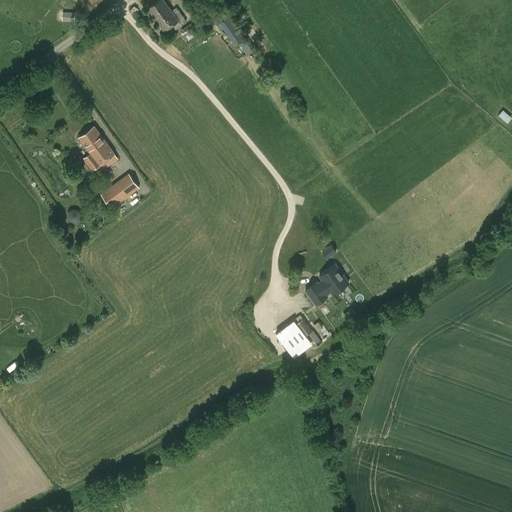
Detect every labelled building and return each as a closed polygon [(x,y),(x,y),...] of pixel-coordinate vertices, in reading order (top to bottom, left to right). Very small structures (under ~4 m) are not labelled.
[(159,0),(148,9),(156,20),(170,10),(162,0),(159,0)] [(170,10),(156,20),(167,36),(186,21),(177,9),(172,13),(170,10)] [(63,12),(62,21),(74,21),(74,13),(63,12)] [(241,36),(244,33),(232,15),(216,26),(220,31),(222,29),(234,45),(243,39),(241,36)] [(190,23),(181,29),(186,36),(195,29),(190,23)] [(499,115),(509,122),(511,117),(511,115),(503,110),(499,115)] [(92,170),(114,154),(94,126),(78,138),(90,154),(83,159),(92,170)] [(139,188),(128,173),(100,194),(111,209),(139,188)] [(325,260),(335,253),(330,246),(320,253),(325,260)] [(327,296),(326,294),(330,291),(332,294),(348,282),(335,264),(319,275),(322,280),(318,283),(316,281),(305,289),(316,304),(327,296)] [(302,320),(296,324),(293,320),(275,333),(294,357),(310,345),(313,350),(322,343),(312,331),(311,332),(302,320)]
